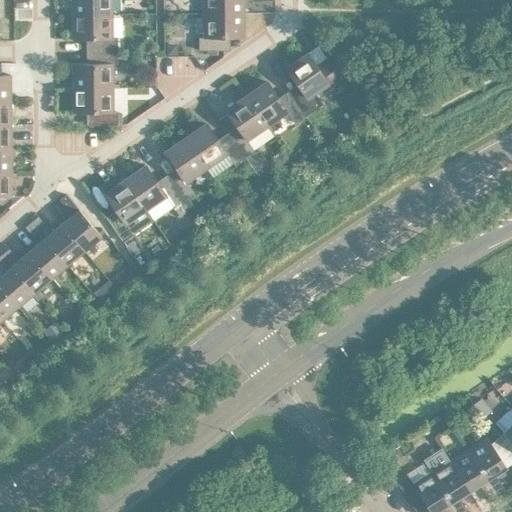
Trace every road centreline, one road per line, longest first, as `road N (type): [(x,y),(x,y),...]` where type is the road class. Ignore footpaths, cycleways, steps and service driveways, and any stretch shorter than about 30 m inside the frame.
road 1 (secondary): [(511,151),(373,232),(243,327)]
road 2 (secondary): [(243,327),(0,508)]
road 3 (residential): [(61,180),(291,26),(291,0)]
road 4 (secondary): [(281,380),(412,288),(511,232)]
road 5 (secondary): [(98,511),(281,380)]
road 6 (residential): [(61,180),(45,146),(42,55)]
